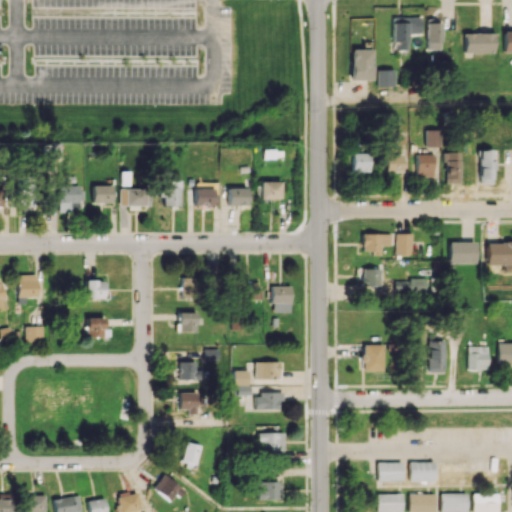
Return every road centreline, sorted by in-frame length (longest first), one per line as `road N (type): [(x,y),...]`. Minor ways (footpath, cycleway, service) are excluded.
road 1 (tertiary): [(319,0),(320,511)]
road 2 (residential): [(319,241),(0,242)]
road 3 (residential): [(144,359),(17,362),(9,373),(9,460)]
road 4 (residential): [(9,460),(133,458),(145,437),(144,359)]
road 5 (residential): [(511,208),(319,209)]
road 6 (residential): [(511,396),(320,398)]
